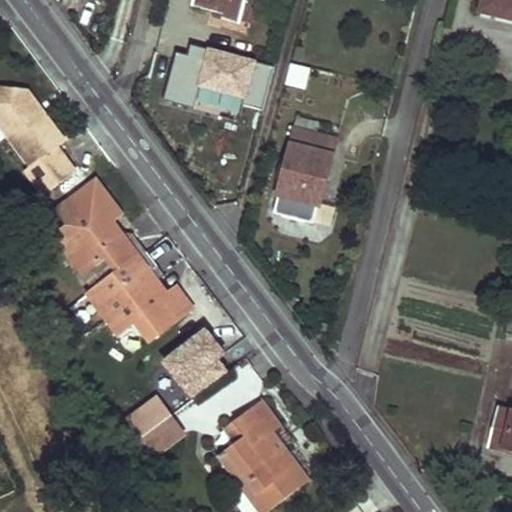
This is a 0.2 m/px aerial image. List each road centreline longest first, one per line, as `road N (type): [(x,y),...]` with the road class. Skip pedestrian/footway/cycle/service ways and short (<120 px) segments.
road 1 (residential): [(435,0),(344,369),(329,388)]
road 2 (residential): [(329,388),(301,364),(106,105)]
road 3 (residential): [(422,511),(329,388)]
road 4 (residential): [(106,105),(26,0)]
